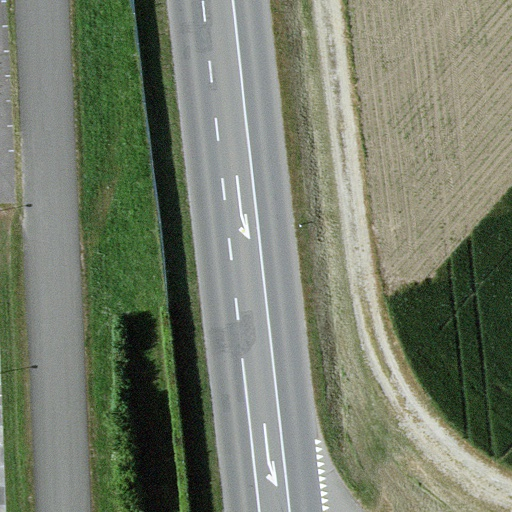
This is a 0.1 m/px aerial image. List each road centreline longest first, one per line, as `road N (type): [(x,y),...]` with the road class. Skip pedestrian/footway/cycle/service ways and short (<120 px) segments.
road 1 (track): [(326,0),(363,300),(382,362),(414,418),(511,495)]
road 2 (tertiary): [(275,511),(218,0)]
